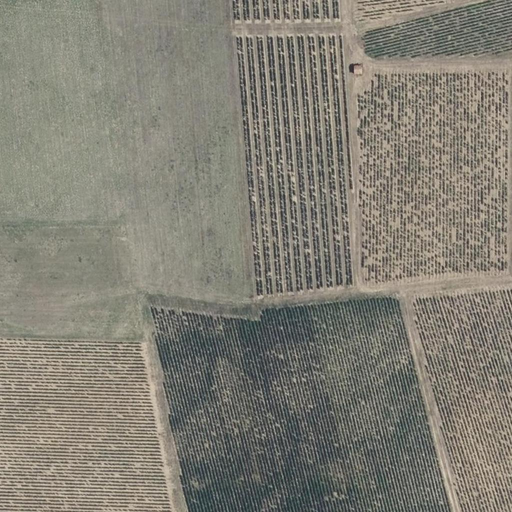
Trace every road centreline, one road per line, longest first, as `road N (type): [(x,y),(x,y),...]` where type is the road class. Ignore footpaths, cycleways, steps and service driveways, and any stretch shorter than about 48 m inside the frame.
road 1 (track): [(350,51),(362,286),(511,278)]
road 2 (track): [(402,288),(458,511)]
